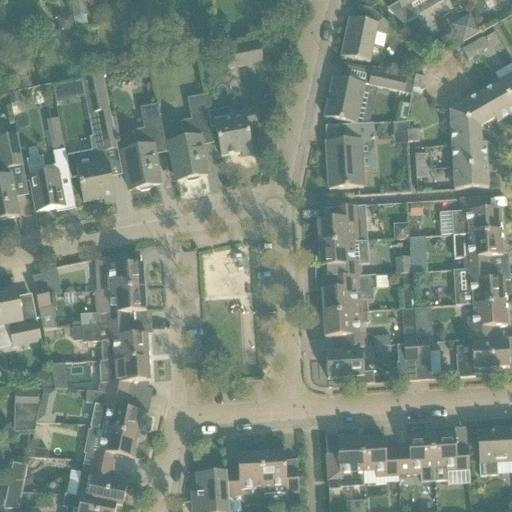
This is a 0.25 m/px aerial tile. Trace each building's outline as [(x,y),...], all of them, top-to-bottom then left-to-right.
[(85,18),(81,0),(67,0),(72,21),(85,18)] [(144,0),(134,0),(137,15),(147,13),(144,0)] [(387,11),(402,25),(432,10),(449,0),(394,0),(397,5),(387,11)] [(360,8),(357,22),(349,20),(341,59),(369,65),(376,35),(386,37),(388,28),(370,11),(360,8)] [(75,39),(73,32),(61,34),(63,41),(75,39)] [(487,50),(482,39),(471,45),(477,56),(487,50)] [(477,56),(471,45),(461,51),(467,61),(477,56)] [(223,53),(227,70),(243,67),(262,64),(259,46),(239,50),(223,53)] [(9,71),(11,81),(8,82),(10,93),(32,88),(30,78),(26,78),(24,68),(9,71)] [(147,68),(136,71),(137,78),(143,81),(149,79),(147,68)] [(368,87),(403,94),(405,80),(371,73),(368,87)] [(102,76),(81,80),(88,116),(92,139),(99,137),(101,150),(102,153),(116,150),(109,112),(102,76)] [(511,77),(499,85),(511,107),(511,77)] [(412,90),(425,92),(427,80),(415,78),(412,90)] [(324,120),(343,124),(355,126),(364,86),(332,80),(324,120)] [(511,107),(499,85),(480,96),(497,124),(511,115),(511,107)] [(18,94),(9,96),(11,104),(20,103),(18,94)] [(480,96),(452,112),(479,129),(494,121),(496,125),(497,124),(480,96)] [(169,146),(176,183),(184,181),(188,183),(196,182),(199,179),(206,177),(201,148),(213,146),(210,130),(207,114),(204,97),(186,101),(190,122),(180,124),(183,143),(169,146)] [(401,104),(398,123),(406,123),(409,105),(401,104)] [(153,157),(167,155),(157,106),(139,110),(143,132),(133,134),(136,152),(122,155),(125,173),(129,192),(138,191),(141,193),(149,191),(152,188),(159,186),(156,167),(153,157)] [(210,130),(215,130),(220,159),(241,155),(242,160),(253,158),(247,131),(259,129),(256,111),(236,115),(229,116),(228,110),(207,114),(210,130)] [(449,114),(451,148),(480,146),(479,129),(452,112),(449,114)] [(347,143),(325,144),(328,192),(348,191),(362,190),(359,156),(359,142),(373,141),(372,125),(366,126),(346,127),(347,143)] [(406,134),(407,145),(419,144),(418,133),(406,134)] [(0,222),(18,219),(14,199),(13,193),(26,190),(22,166),(16,135),(0,138),(0,160),(3,178),(1,179),(0,177),(0,222)] [(451,148),(452,170),(486,168),(485,146),(480,146),(451,148)] [(101,150),(65,157),(69,180),(77,179),(79,185),(82,204),(114,198),(107,165),(104,165),(103,159),(102,153),(101,150)] [(26,165),(22,166),(26,190),(30,189),(36,215),(64,209),(59,182),(69,180),(65,157),(64,151),(52,153),(54,167),(44,169),(42,159),(25,162),(26,165)] [(414,156),(415,172),(427,171),(426,155),(414,156)] [(486,168),(452,170),(454,192),(487,190),(486,168)] [(452,238),(500,235),(498,211),(486,212),(486,200),(459,202),(460,213),(451,214),(452,238)] [(421,206),(410,207),(410,217),(421,216),(421,206)] [(367,244),(364,208),(324,211),(324,222),(317,223),(318,247),(367,244)] [(457,273),(463,273),(490,271),(489,259),(501,258),(500,235),(452,238),(452,246),(457,251),(462,251),(463,265),(449,265),(449,273),(457,273)] [(367,244),(318,247),(320,270),(323,270),(336,269),(337,281),(360,279),(359,267),(368,267),(367,244)] [(95,262),(97,293),(143,290),(141,267),(119,268),(119,257),(95,262)] [(425,258),(410,258),(411,276),(426,275),(425,258)] [(490,271),(463,273),(465,296),(458,296),(455,300),(455,308),(471,307),(504,305),(503,281),(491,282),(490,271)] [(31,278),(33,289),(38,312),(50,309),(44,275),(31,278)] [(321,293),(323,317),(367,314),(366,303),(372,303),(371,291),(374,291),(373,278),(360,279),(337,281),(337,292),(321,293)] [(412,282),(402,283),(402,293),(412,292),(412,282)] [(15,290),(0,293),(0,325),(6,324),(11,349),(39,343),(34,318),(21,320),(17,298),(15,290)] [(70,329),(71,329),(129,326),(128,315),(144,314),(143,290),(97,293),(93,293),(95,315),(92,315),(93,328),(70,329)] [(506,329),(504,305),(471,307),(472,320),(466,321),(468,343),(494,341),(494,329),(506,329)] [(367,314),(323,317),(324,340),(340,339),(341,351),(364,349),(363,337),(357,337),(357,325),(367,325),(367,314)] [(99,363),(147,360),(146,337),(130,338),(129,326),(71,329),(72,343),(82,342),(82,344),(100,343),(101,363),(99,363)] [(414,328),(402,329),(403,341),(415,340),(414,328)] [(438,332),(435,340),(442,343),(445,335),(438,332)] [(387,339),(373,340),(374,349),(388,348),(387,339)] [(428,339),(415,340),(417,363),(429,363),(428,339)] [(403,341),(404,364),(417,363),(415,340),(403,341)] [(455,349),(456,361),(457,381),(474,380),(474,372),(508,370),(507,344),(471,347),(471,348),(455,349)] [(363,374),(362,359),(361,354),(325,356),(327,381),(351,380),(351,388),(373,386),(373,374),(363,374)] [(85,393),(85,394),(95,394),(128,401),(131,385),(149,384),(147,360),(99,363),(100,384),(97,394),(96,394),(85,393)] [(16,409),(36,410),(37,392),(17,391),(16,409)] [(42,391),(40,402),(52,404),(55,392),(42,391)] [(90,428),(90,429),(136,438),(141,415),(125,412),(128,401),(95,394),(85,394),(85,404),(93,406),(89,428),(90,428)] [(85,455),(83,463),(113,470),(116,458),(131,461),(136,438),(90,429),(89,432),(87,431),(82,455),(85,455)] [(476,436),(477,456),(479,478),(496,477),(496,465),(511,463),(511,430),(501,432),(501,434),(476,436)] [(454,436),(431,438),(433,483),(447,482),(446,475),(468,474),(466,448),(455,448),(454,436)] [(407,451),(397,452),(398,478),(420,477),(420,484),(433,483),(431,438),(407,439),(407,451)] [(360,442),(362,476),(363,485),(392,484),(391,479),(398,478),(397,452),(385,453),(384,441),(360,442)] [(362,476),(360,442),(337,444),(338,456),(326,457),(327,483),(339,482),(339,489),(363,488),(363,485),(362,476)] [(28,460),(47,461),(47,451),(30,450),(28,460)] [(284,455),(260,457),(263,492),(263,496),(277,495),(285,495),(285,496),(298,495),(297,470),(296,462),(284,463),(284,455)] [(238,474),(226,475),(228,500),(240,499),(240,493),(262,492),(260,457),(237,458),(238,474)] [(69,497),(69,499),(74,499),(122,509),(127,485),(111,481),(113,470),(83,463),(81,475),(80,474),(76,498),(69,497)] [(12,465),(9,483),(24,482),(26,467),(12,465)] [(228,511),(228,500),(226,475),(196,477),(197,503),(192,504),(192,511),(228,511)] [(3,510),(18,510),(21,495),(24,482),(9,483),(3,510)] [(21,495),(18,510),(17,511),(30,511),(30,509),(35,509),(35,496),(21,495)] [(64,498),(62,510),(66,510),(74,511),(120,511),(122,509),(74,499),(69,499),(64,498)]
